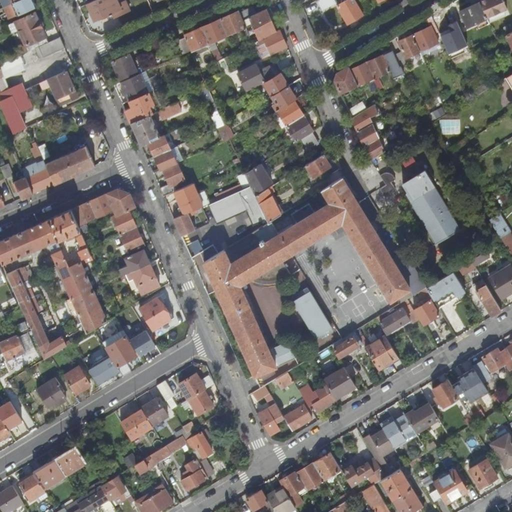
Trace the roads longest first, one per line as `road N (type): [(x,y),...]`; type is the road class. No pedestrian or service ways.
road 1 (residential): [(265,465),(511,317)]
road 2 (residential): [(207,341),(0,467)]
road 3 (residential): [(130,165),(207,341)]
road 4 (residential): [(81,57),(215,0)]
road 5 (residential): [(0,224),(130,165)]
road 6 (residential): [(207,341),(265,465)]
road 7 (residential): [(309,71),(424,0)]
